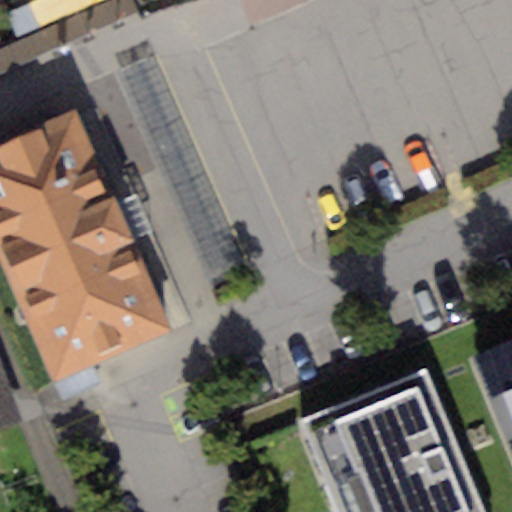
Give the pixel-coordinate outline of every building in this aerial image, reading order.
[(154,56),(117,73),(207,276),(244,259),(154,56)] [(0,263),(53,384),(170,332),(129,239),(106,187),(72,111),(0,142),(0,263)] [(128,177),(106,187),(129,239),(151,229),(128,177)] [(511,339),(471,356),(511,454),(511,339)] [(0,372),(0,426),(17,420),(0,372)] [(477,511),(422,374),(300,423),(335,511),(477,511)]
